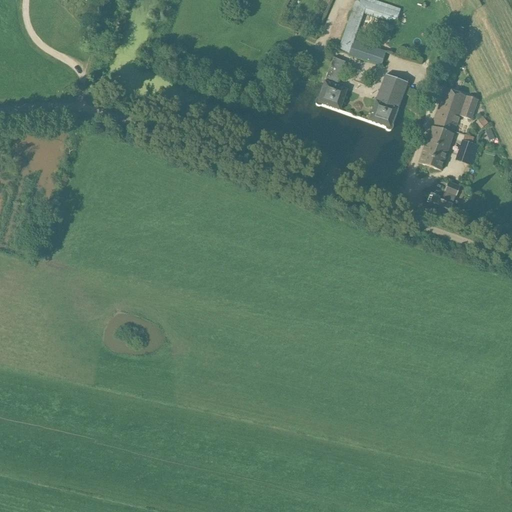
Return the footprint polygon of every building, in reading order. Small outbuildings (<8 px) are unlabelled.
[(399,14),(357,0),(355,0),(339,52),(381,66),(386,53),(354,43),(363,14),(395,25),(399,14)] [(344,62),(333,58),(325,82),(324,82),(319,97),(318,99),(317,100),(316,100),(316,101),(315,102),(315,103),(315,104),(315,105),(316,106),(317,107),(318,107),(319,107),(320,107),(321,107),(321,106),(322,106),(323,106),(339,112),(347,90),(335,86),(344,62)] [(385,75),(375,101),(398,109),(407,83),(385,75)] [(477,101),(445,89),(419,164),(440,171),(459,117),(470,120),(477,101)] [(375,101),(368,122),(383,128),(385,129),(385,130),(386,130),(386,131),(387,131),(388,132),(389,132),(390,132),(391,131),(392,130),(393,129),(393,128),(393,127),(392,126),(392,125),(398,109),(375,101)] [(478,120),(481,127),(487,124),(483,117),(478,120)] [(487,140),(494,138),(491,129),(484,131),(487,140)] [(474,138),(465,135),(463,141),(461,141),(455,160),(471,166),(478,147),(472,144),(474,138)] [(465,190),(448,183),(444,191),(449,193),(445,203),(439,200),(440,197),(430,193),(426,203),(429,204),(426,210),(447,219),(452,206),(452,205),(455,196),(456,196),(458,191),(464,194),(465,190)]
